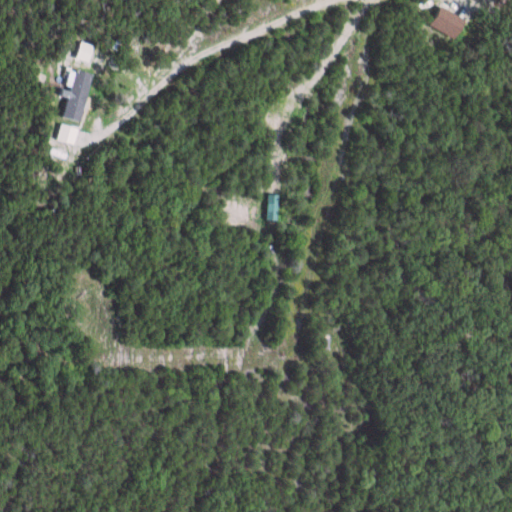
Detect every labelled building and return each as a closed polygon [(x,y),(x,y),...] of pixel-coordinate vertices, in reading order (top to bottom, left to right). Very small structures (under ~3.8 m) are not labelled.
[(432,28),(457,40),(467,20),(441,8),(432,28)] [(89,62),(92,45),(78,42),(75,59),(89,62)] [(93,73),(76,69),(62,117),(80,121),(93,73)] [(78,128),(59,123),(55,140),(73,145),(78,128)] [(277,220),(278,194),(268,194),(267,219),(277,220)]
